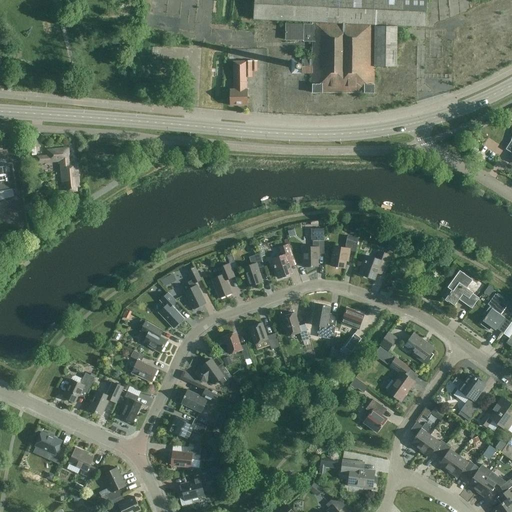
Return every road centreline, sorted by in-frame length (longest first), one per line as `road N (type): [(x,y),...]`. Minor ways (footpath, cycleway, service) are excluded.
road 1 (residential): [(135,452),(190,333),(221,312),(326,284),(405,311),(459,345)]
road 2 (tertiary): [(418,122),(298,134),(0,111)]
road 3 (residential): [(135,452),(0,389)]
road 4 (residential): [(394,475),(401,431),(459,345)]
road 5 (residential): [(511,196),(428,147),(418,122)]
